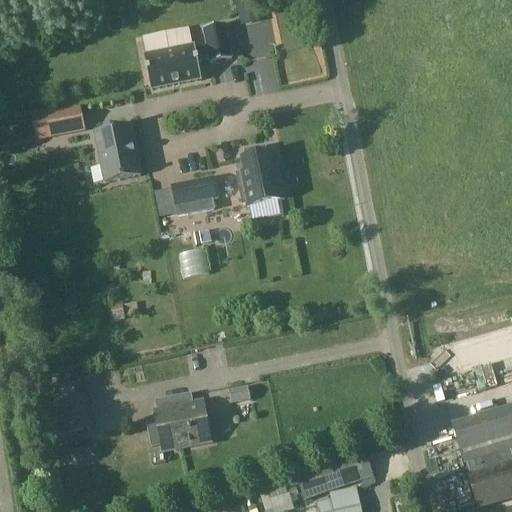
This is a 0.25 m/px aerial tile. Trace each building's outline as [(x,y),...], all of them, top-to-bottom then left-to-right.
[(234,0),(237,12),(257,8),(255,0),(234,0)] [(195,52),(194,48),(143,58),(150,92),(201,82),(197,63),(209,61),(210,65),(231,61),(224,27),(203,31),(207,49),(195,52)] [(121,100),(94,99),(94,121),(120,122),(121,100)] [(60,114),(48,117),(52,137),(64,134),(60,114)] [(105,185),(140,178),(129,127),(94,134),(105,185)] [(265,156),(264,149),(245,153),(246,160),(242,160),(245,174),(236,176),(243,206),(246,206),(247,209),(284,201),(280,182),(275,183),(270,155),(265,156)] [(213,181),(172,189),(178,219),(213,211),(211,202),(217,200),(213,181)] [(247,390),(228,394),(230,406),(249,403),(247,390)] [(453,425),(511,409),(511,393),(449,411),(453,425)] [(65,438),(92,431),(84,396),(58,401),(58,405),(50,407),(55,436),(65,434),(65,438)] [(200,406),(192,408),(190,398),(154,405),(156,415),(154,416),(156,425),(146,427),(151,451),(161,449),(162,454),(208,445),(200,406)] [(511,409),(453,427),(478,511),(511,500),(511,409)] [(304,502),(360,483),(372,479),(363,451),(294,476),(304,502)] [(374,487),(372,479),(360,483),(364,491),(374,487)] [(331,497),(333,511),(358,511),(354,492),(331,497)] [(299,509),(299,511),(321,511),(318,503),(299,509)]
